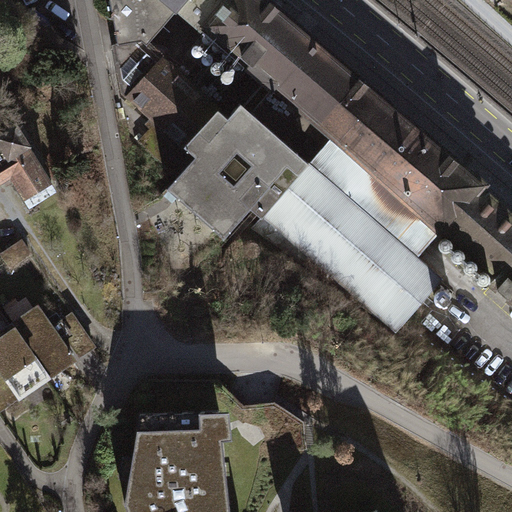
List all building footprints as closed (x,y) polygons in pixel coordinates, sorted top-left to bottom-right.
[(117,0),(133,68),(186,0),(117,0)] [(511,301),(511,214),(268,0),(218,0),(197,24),(260,81),(277,93),(331,143),(438,236),(511,301)] [(196,162),(173,192),(226,232),(251,200),(267,212),(303,165),(280,148),(295,129),(266,107),(277,93),(260,81),(243,103),(234,96),(225,108),(214,99),(176,147),(196,162)] [(24,202),(55,183),(16,121),(0,131),(0,184),(0,185),(10,179),(24,202)] [(267,212),(262,229),(401,338),(451,275),(425,255),(438,236),(331,143),(303,165),(267,212)] [(53,325),(38,303),(10,322),(13,326),(0,334),(0,412),(77,360),(63,340),(53,325)] [(97,346),(72,311),(53,325),(63,340),(65,338),(80,359),(97,346)] [(201,425),(138,429),(127,499),(131,511),(226,511),(220,436),(230,435),(226,409),(200,409),(201,425)]
